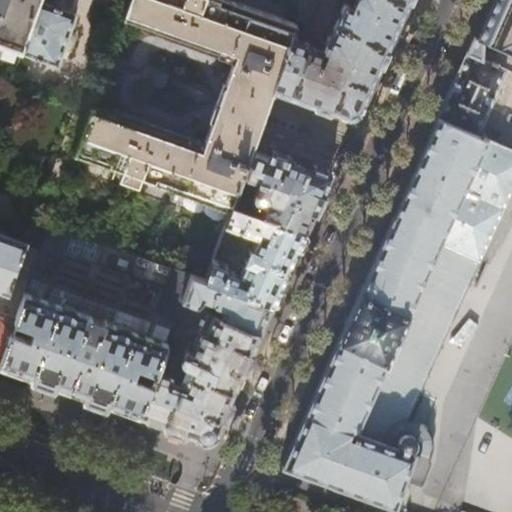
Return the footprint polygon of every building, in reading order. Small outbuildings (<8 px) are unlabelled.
[(0,0),(0,45),(21,53),(39,0),(0,0)] [(58,0),(39,0),(21,53),(57,66),(76,14),(56,7),(58,0)] [(129,0),(124,17),(234,57),(203,144),(92,105),(90,110),(75,154),(122,171),(120,178),(139,184),(142,177),(230,209),(232,204),(253,144),(265,109),(273,88),(292,35),(296,23),(231,0),(129,0)] [(384,51),(407,0),(353,0),(352,4),(346,2),(345,2),(344,2),(343,3),(342,3),(341,4),(341,5),(328,33),(328,34),(327,34),(326,34),(320,48),(309,44),(307,40),(292,35),(273,88),(346,115),(359,109),(384,51)] [(315,0),(304,0),(297,21),(307,25),(315,0)] [(437,119),(475,136),(505,68),(486,60),(486,50),(511,61),(511,0),(491,0),(477,36),(474,35),(459,71),(437,119)] [(511,152),(475,136),(437,119),(300,428),(283,467),(366,497),(394,506),(415,443),(400,437),(511,186),(511,152)] [(315,207),(330,172),(253,144),(232,204),(305,230),(315,207)] [(287,270),(305,230),(232,204),(230,209),(224,226),(255,238),(250,248),(249,248),(244,260),(245,261),(240,272),(230,267),(227,263),(218,260),(212,258),(205,278),(273,302),(287,270)] [(177,311),(191,273),(50,223),(26,292),(166,342),(177,311)] [(27,242),(0,232),(0,290),(8,293),(27,242)] [(253,347),(273,302),(205,278),(191,273),(177,311),(183,313),(188,302),(196,305),(203,301),(204,298),(221,305),(218,312),(212,310),(210,309),(209,310),(208,310),(207,310),(206,311),(206,312),(205,312),(189,348),(188,348),(187,348),(186,348),(185,349),(184,349),(183,350),(180,358),(180,359),(180,360),(181,361),(181,362),(182,363),(190,366),(189,367),(188,368),(188,369),(187,370),(187,371),(188,372),(188,373),(186,373),(184,374),(183,375),(182,376),(181,377),(180,377),(179,378),(179,380),(174,378),(171,372),(157,366),(139,415),(173,427),(202,437),(215,431),(253,347)] [(67,389),(139,415),(157,366),(166,342),(26,292),(16,318),(16,319),(0,365),(67,389)] [(0,312),(0,364),(0,365),(16,319),(16,318),(0,312)]
